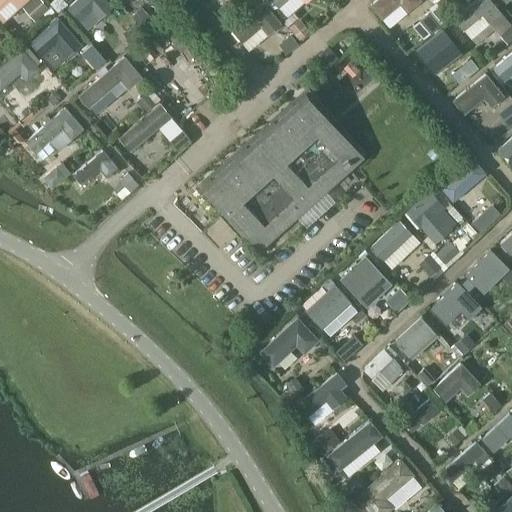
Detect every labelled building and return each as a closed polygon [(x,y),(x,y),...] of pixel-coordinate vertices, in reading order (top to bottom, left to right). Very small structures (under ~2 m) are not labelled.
[(74,0),(67,6),(79,20),(80,20),(86,27),(112,5),(106,0),(74,0)] [(288,0),(280,8),(289,16),(307,0),(288,0)] [(375,0),(371,3),(389,25),(418,0),(375,0)] [(491,0),(473,0),(453,17),(471,37),(501,12),(491,0)] [(263,2),(231,28),(249,50),(268,33),(280,23),(263,2)] [(141,24),(153,16),(143,3),(131,11),(141,24)] [(422,35),(443,20),(433,7),(412,22),(422,35)] [(58,16),(30,41),(53,68),(82,43),(58,16)] [(412,49),(421,60),(424,58),(430,65),(440,57),(434,50),(455,32),(446,21),(412,49)] [(92,40),(82,48),(92,61),(102,53),(92,40)] [(26,43),(0,64),(0,89),(20,73),(26,80),(40,68),(36,63),(40,60),(26,43)] [(325,67),(339,55),(329,44),(316,56),(325,67)] [(511,74),(511,47),(493,63),(506,79),(511,74)] [(124,55),(78,94),(88,106),(90,105),(96,113),(116,96),(110,89),(120,80),(127,88),(142,76),(124,55)] [(486,73),(453,99),(463,112),(483,96),(490,105),(503,94),(486,73)] [(23,96),(11,108),(28,125),(57,96),(51,90),(34,107),(23,96)] [(219,170),(204,183),(225,207),(228,210),(232,215),(245,229),(261,247),(296,215),(362,157),(333,125),(329,120),(305,93),(302,96),(295,102),(253,140),(246,146),(224,166),(219,170)] [(161,98),(120,132),(131,146),(172,111),(161,98)] [(65,106),(25,140),(35,152),(41,159),(54,148),(56,151),(71,138),(83,128),(65,106)] [(511,106),(502,113),(509,124),(511,121),(511,106)] [(511,135),(497,148),(511,165),(511,135)] [(103,149),(72,175),(81,185),(99,169),(105,176),(117,166),(103,149)] [(52,187),(73,170),(63,158),(42,175),(52,187)] [(473,160),(442,189),(457,205),(488,177),(473,160)] [(125,197),(138,178),(127,171),(114,189),(125,197)] [(424,192),(405,209),(420,226),(434,241),(451,226),(456,222),(443,207),(428,189),(424,192)] [(480,229),(501,211),(492,200),(471,218),(480,229)] [(224,246),(239,233),(223,216),(209,230),(224,246)] [(401,221),(372,249),(392,270),(421,242),(401,221)] [(511,231),(500,244),(511,256),(511,231)] [(446,261),(467,244),(458,233),(437,250),(446,261)] [(467,276),(460,283),(467,291),(474,283),(483,292),(509,267),(490,248),(464,273),(467,276)] [(420,260),(431,274),(444,263),(433,250),(420,260)] [(367,257),(342,279),(366,305),(390,282),(367,257)] [(457,281),(430,307),(446,323),(460,309),(468,318),(481,306),(467,291),(460,283),(457,281)] [(361,313),(336,284),(306,310),(330,339),(361,313)] [(398,308),(410,295),(400,285),(387,299),(398,308)] [(298,312),(260,346),(274,361),(297,341),(305,349),(319,336),(298,312)] [(421,316),(395,339),(411,357),(437,334),(421,317),(421,316)] [(470,357),(483,371),(511,345),(511,336),(504,327),(470,357)] [(385,346),(363,366),(371,374),(393,354),(385,346)] [(461,384),(468,391),(481,379),(462,359),(434,384),(446,397),(461,384)] [(333,371),(295,402),(305,414),(323,399),(330,407),(344,396),(337,388),(343,384),(333,371)] [(405,424),(415,433),(439,408),(429,398),(405,424)] [(511,414),(509,411),(481,438),(493,450),(509,435),(511,438),(511,414)] [(333,451),(347,466),(380,437),(366,421),(333,451)] [(445,470),(458,484),(489,456),(477,442),(445,470)] [(360,492),(356,495),(364,504),(370,511),(384,511),(390,507),(391,506),(393,506),(411,490),(411,488),(406,481),(405,480),(413,473),(400,458),(360,492)] [(511,511),(511,499),(497,511),(511,511)]
